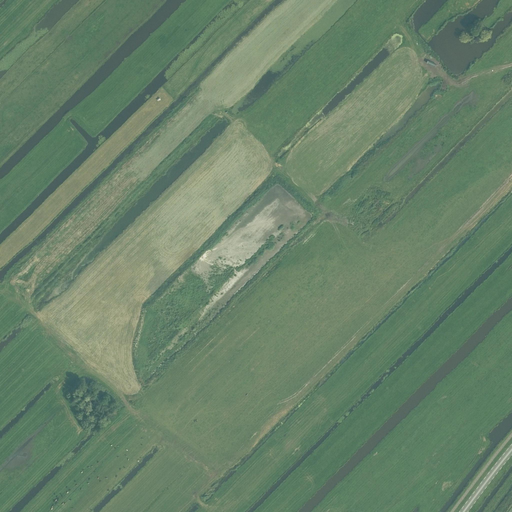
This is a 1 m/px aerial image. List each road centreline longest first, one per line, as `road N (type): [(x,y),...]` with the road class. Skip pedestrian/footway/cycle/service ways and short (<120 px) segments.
road 1 (track): [(216,476),(511,179)]
road 2 (track): [(208,511),(197,497),(216,476),(200,472),(144,423)]
